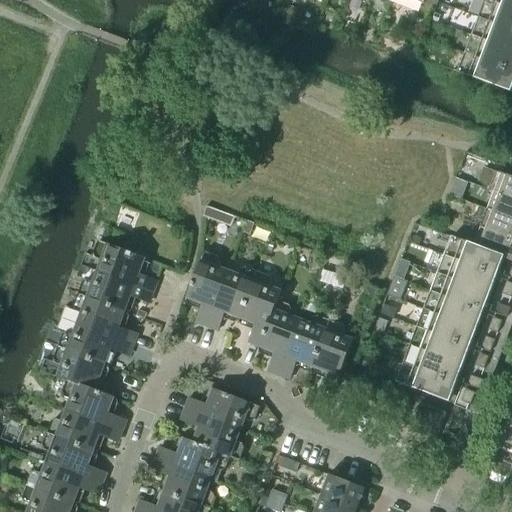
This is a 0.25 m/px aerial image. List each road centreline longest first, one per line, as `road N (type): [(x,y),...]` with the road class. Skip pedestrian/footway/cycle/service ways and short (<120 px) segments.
road 1 (residential): [(115,511),(170,354),(272,394),(284,416),(388,467)]
road 2 (unclassified): [(455,508),(511,364)]
